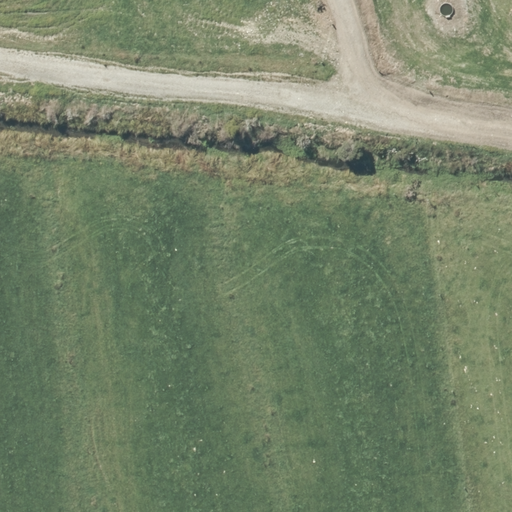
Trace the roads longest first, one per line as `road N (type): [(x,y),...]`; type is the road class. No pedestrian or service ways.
road 1 (track): [(0,64),(378,99)]
road 2 (track): [(341,0),(378,99),(511,118)]
